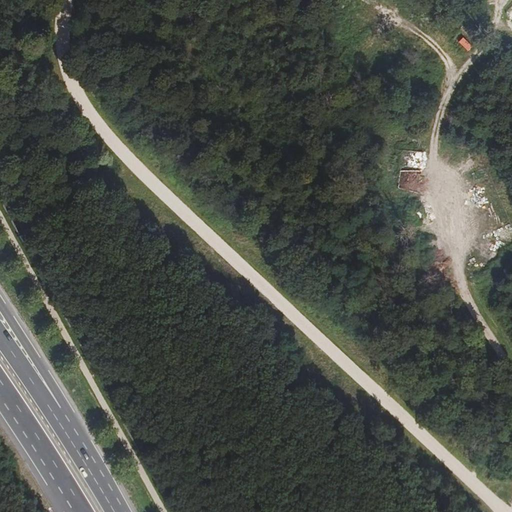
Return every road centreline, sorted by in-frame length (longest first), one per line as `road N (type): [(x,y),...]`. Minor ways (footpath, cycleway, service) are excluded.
road 1 (track): [(64,0),(61,59),(132,168),(497,511)]
road 2 (unknown): [(511,428),(451,308),(425,165),(454,96),(509,19)]
road 3 (primary): [(0,384),(82,511)]
road 4 (primary): [(108,511),(35,397)]
